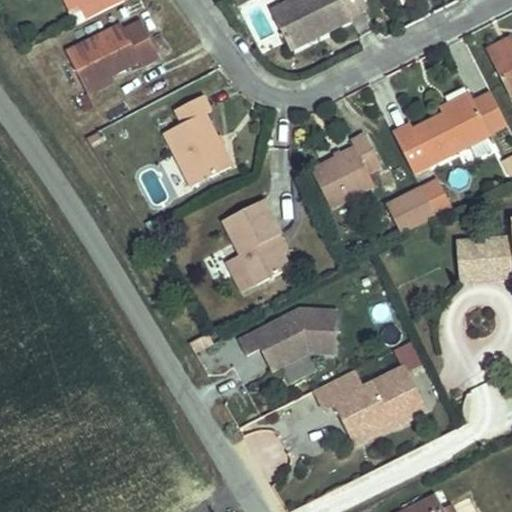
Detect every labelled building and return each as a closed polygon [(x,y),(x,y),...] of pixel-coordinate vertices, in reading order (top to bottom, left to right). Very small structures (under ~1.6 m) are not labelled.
[(76,9),(72,0),(65,0),(71,11),(76,9)] [(125,2),(124,0),(72,0),(76,9),(82,6),(84,10),(89,20),(125,2)] [(350,17),(367,8),(362,0),(294,0),(272,11),(292,51),(307,43),(304,38),(326,27),(328,32),(352,20),(350,17)] [(89,20),(84,10),(71,16),(77,27),(89,20)] [(110,76),(139,62),(141,67),(159,59),(141,23),(124,31),(122,26),(67,53),(85,89),(110,76)] [(307,43),(328,32),(326,27),(304,38),(307,43)] [(491,58),(511,47),(511,41),(511,40),(488,51),(491,58)] [(511,47),(491,58),(510,97),(511,95),(511,47)] [(88,94),(113,82),(110,76),(85,89),(88,94)] [(509,129),(491,93),(474,102),(491,137),(509,129)] [(415,175),(491,137),(474,102),(471,96),(442,111),(445,116),(414,131),(411,125),(394,134),(415,175)] [(233,168),(206,116),(213,113),(204,97),(175,112),(183,127),(166,136),(193,189),(233,168)] [(89,144),(101,138),(99,133),(86,139),(89,144)] [(375,187),(368,175),(382,168),(365,135),(352,142),(355,149),(312,171),(331,209),(375,187)] [(389,206),(404,235),(453,209),(439,180),(389,206)] [(284,254),(276,238),(282,235),(264,201),(224,222),(242,256),(229,263),(244,292),(257,285),(258,287),(292,269),(284,254)] [(161,229),(157,221),(149,225),(153,233),(161,229)] [(291,251),(282,235),(276,238),(284,254),(291,251)] [(511,239),(459,244),(462,282),(511,278),(511,239)] [(336,355),(339,313),(299,311),(239,342),(249,361),(267,352),(270,358),(266,360),(272,373),(308,354),(336,355)] [(308,355),(281,368),(289,384),(316,371),(308,355)] [(362,390),(353,372),(315,391),(325,410),(336,405),(349,430),(363,422),(379,427),(391,421),(394,427),(395,428),(425,413),(404,369),(362,390)] [(196,385),(203,405),(244,391),(238,371),(196,385)] [(363,422),(349,430),(357,446),(394,427),(391,421),(379,427),(363,422)] [(264,487),(297,462),(269,425),(236,450),(264,487)] [(482,466),(466,474),(480,504),(496,497),(482,466)] [(434,497),(404,511),(453,511),(450,507),(442,511),(434,497)]
